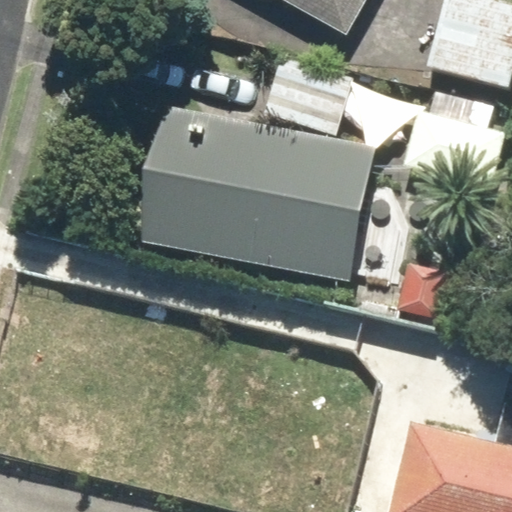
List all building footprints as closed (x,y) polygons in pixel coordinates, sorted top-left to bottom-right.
[(287,0),(357,38),(378,0),(287,0)] [(511,5),(493,0),(456,0),(438,69),(511,88),(511,5)] [(293,59),(275,116),(347,139),(366,82),(293,59)] [(181,112),(155,247),(362,286),(388,151),(181,112)] [(511,134),(428,113),(414,169),(497,190),(511,134)] [(126,476),(298,511),(353,511),(367,447),(276,428),(291,355),(270,351),(278,313),(125,281),(106,374),(145,382),(126,476)]
